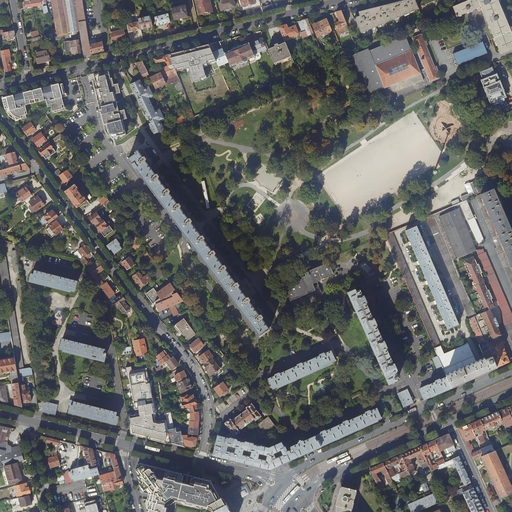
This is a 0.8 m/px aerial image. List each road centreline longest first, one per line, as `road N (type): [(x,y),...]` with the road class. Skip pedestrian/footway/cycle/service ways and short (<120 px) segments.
road 1 (residential): [(0,114),(198,374),(209,413),(201,462)]
road 2 (tertiary): [(346,0),(29,80)]
road 3 (primary): [(511,371),(320,456),(283,484)]
road 4 (primary): [(296,499),(328,475),(450,420)]
